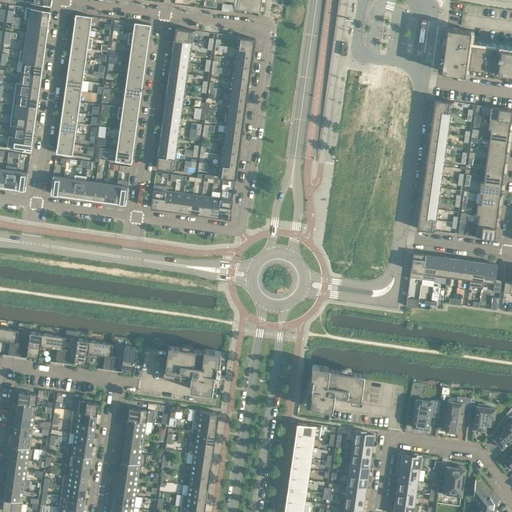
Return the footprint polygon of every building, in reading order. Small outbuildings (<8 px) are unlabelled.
[(236,0),(236,2),(236,6),(259,9),(260,0),(236,0)] [(222,3),(221,10),(229,11),(230,4),(222,3)] [(24,18),(48,21),(50,10),(26,7),(24,18)] [(91,16),(75,14),(74,25),(90,27),(91,16)] [(28,19),(27,29),(47,32),(48,21),(24,18),(24,19),(28,19)] [(149,35),(150,24),(134,22),(132,33),(129,32),(128,32),(149,35)] [(90,27),(74,25),(72,35),(92,38),(88,37),(90,27)] [(470,30),(446,27),(440,71),(464,74),(470,30)] [(193,31),(194,31),(194,30),(175,28),(174,39),(192,41),(193,31)] [(25,40),(45,43),(47,32),(27,29),(25,40)] [(127,43),(147,46),(149,35),(128,32),(127,43)] [(92,38),(72,35),(71,46),(91,49),(92,38)] [(255,39),(236,36),(236,37),(237,37),(235,47),(253,50),(255,39)] [(192,41),(174,39),(172,49),(190,52),(192,41)] [(20,50),(44,54),(45,43),(25,40),(24,50),(20,50)] [(129,54),(146,56),(147,46),(127,43),(127,44),(131,44),(129,54)] [(511,48),(471,43),(468,67),(483,69),(483,67),(496,69),(496,71),(511,72),(511,48)] [(91,49),(71,46),(69,57),(85,59),(87,49),(91,49)] [(234,58),(252,61),(253,50),(235,47),(234,58)] [(171,60),(189,63),(190,52),(172,49),(171,60)] [(18,61),(42,64),(44,54),(20,50),(18,61)] [(128,65),(144,67),(146,56),(129,54),(128,65)] [(85,59),(69,57),(68,67),(84,70),(85,59)] [(234,58),(232,69),(250,71),(252,61),(234,58)] [(189,63),(171,60),(169,71),(187,73),(189,63)] [(21,72),(41,75),(42,64),(18,61),(22,62),(21,72)] [(126,75),(143,78),(144,67),(128,65),(126,75)] [(84,70),(68,67),(66,78),(82,80),(84,70)] [(232,69),(231,79),(249,82),(250,71),(232,69)] [(169,71),(169,77),(168,81),(186,84),(187,73),(169,71)] [(15,82),(39,86),(41,75),(21,72),(19,83),(15,82)] [(143,78),(126,75),(125,86),(141,88),(143,78)] [(82,80),(66,78),(65,88),(81,91),(82,80)] [(229,90),(247,93),(249,82),(231,79),(229,90)] [(186,84),(168,81),(166,92),(184,95),(186,84)] [(14,93),(38,97),(39,86),(15,82),(14,93)] [(124,97),(140,99),(141,88),(125,86),(124,97)] [(81,91),(65,88),(63,99),(79,101),(81,91)] [(247,93),(229,90),(228,101),(246,103),(247,93)] [(184,95),(166,92),(165,103),(183,105),(184,95)] [(12,104),(36,107),(38,97),(14,93),(12,104)] [(138,110),(140,99),(124,97),(122,107),(118,106),(118,107),(138,110)] [(79,101),(63,99),(62,110),(78,112),(79,101)] [(453,101),(435,99),(433,110),(451,113),(452,102),(453,102),(453,101)] [(246,103),(228,101),(226,111),(244,114),(246,103)] [(183,105),(165,103),(163,114),(181,116),(183,105)] [(11,115),(35,118),(36,107),(12,104),(11,115)] [(117,117),(137,120),(138,110),(118,107),(117,117)] [(511,110),(490,107),(489,118),(510,121),(511,110)] [(78,112),(62,110),(60,120),(77,123),(78,112)] [(451,113),(433,110),(432,121),(449,123),(451,113)] [(244,114),(226,111),(225,122),(243,125),(244,114)] [(180,127),(181,116),(163,114),(162,124),(180,127)] [(9,125),(33,129),(35,118),(11,115),(9,125)] [(119,129),(135,131),(137,120),(117,117),(117,118),(121,118),(119,129)] [(509,132),(510,121),(489,118),(487,129),(509,132)] [(77,123),(60,120),(59,131),(75,133),(77,123)] [(449,123),(432,121),(430,131),(448,134),(449,123)] [(243,125),(225,122),(223,133),(241,135),(243,125)] [(180,127),(162,124),(160,135),(178,137),(180,127)] [(8,136),(32,139),(33,129),(9,125),(9,126),(13,126),(12,136),(8,136)] [(119,129),(118,139),(134,141),(135,131),(119,129)] [(507,142),(509,132),(487,129),(490,129),(489,140),(507,142)] [(75,133),(59,131),(57,142),(74,144),(75,133)] [(448,134),(430,131),(429,142),(446,145),(448,134)] [(223,133),(222,144),(240,146),(241,135),(223,133)] [(160,135),(160,141),(159,146),(177,148),(178,137),(160,135)] [(6,147),(30,151),(32,139),(8,136),(6,147)] [(118,139),(116,150),(132,152),(134,141),(118,139)] [(489,140),(487,150),(506,153),(507,142),(489,140)] [(74,144),(57,142),(56,153),(72,155),(74,144)] [(446,145),(429,142),(427,153),(445,155),(446,145)] [(240,146),(222,144),(220,154),(238,157),(240,146)] [(177,148),(159,146),(157,156),(175,159),(177,148)] [(132,152),(116,150),(115,161),(131,163),(132,152)] [(504,164),(506,153),(487,150),(486,161),(504,164)] [(445,155),(427,153),(426,164),(443,166),(445,155)] [(238,157),(220,154),(219,165),(237,167),(238,157)] [(174,169),(175,159),(157,156),(156,168),(174,170),(174,169)] [(503,174),(504,164),(486,161),(484,172),(503,174)] [(443,166),(426,164),(424,174),(442,177),(443,166)] [(3,186),(14,188),(16,170),(17,171),(17,166),(6,165),(5,169),(6,169),(3,186)] [(217,175),(217,176),(235,179),(237,167),(219,165),(217,175)] [(27,172),(17,171),(16,170),(14,188),(25,189),(27,172)] [(501,185),(503,174),(484,172),(483,182),(480,182),(501,185)] [(423,185),(440,187),(442,177),(424,174),(423,185)] [(74,179),(64,177),(61,195),(72,196),(75,175),(74,175),(74,179)] [(72,196),(82,197),(85,176),(75,175),(72,196)] [(61,195),(64,177),(53,176),(50,193),(61,195)] [(82,197),(93,199),(95,182),(85,180),(86,176),(85,176),(82,197)] [(104,200),(106,183),(95,182),(93,199),(104,200)] [(500,196),(501,185),(480,182),(478,193),(500,196)] [(117,185),(106,183),(104,200),(114,202),(117,185)] [(128,186),(117,185),(114,202),(125,203),(128,186)] [(440,187),(423,185),(421,196),(439,198),(440,187)] [(165,191),(153,189),(150,207),(163,209),(165,191)] [(174,192),(165,191),(163,209),(172,210),(174,192)] [(183,193),(174,192),(172,210),(181,211),(183,193)] [(183,193),(181,211),(190,212),(193,195),(183,193)] [(498,206),(500,196),(478,193),(481,194),(480,203),(477,203),(498,206)] [(202,196),(193,195),(190,212),(199,214),(202,196)] [(202,196),(199,214),(208,215),(211,197),(202,196)] [(421,196),(420,206),(437,209),(439,198),(421,196)] [(211,197),(208,215),(217,216),(220,198),(211,197)] [(232,200),(220,198),(217,216),(230,218),(232,200)] [(497,217),(498,207),(498,206),(477,203),(475,214),(497,217)] [(437,209),(420,206),(418,217),(436,220),(437,209)] [(495,228),(497,217),(475,214),(475,215),(478,215),(477,225),(495,228)] [(435,230),(434,230),(436,220),(418,217),(417,228),(435,231),(435,230)] [(494,239),(495,228),(477,225),(475,236),(494,239)] [(413,252),(412,257),(409,277),(422,279),(425,254),(413,252)] [(437,256),(425,254),(422,279),(433,280),(437,256)] [(435,275),(446,277),(449,257),(437,256),(433,280),(434,280),(435,275)] [(449,257),(446,277),(458,279),(461,259),(449,257)] [(473,261),(461,259),(458,279),(469,280),(469,285),(470,280),(473,261)] [(473,261),(470,280),(469,285),(481,287),(484,262),(473,261)] [(481,287),(482,282),(494,284),(493,291),(499,292),(501,280),(495,279),(497,264),(484,262),(481,287)] [(511,274),(511,281),(505,280),(503,293),(510,293),(510,291),(511,291),(511,274)] [(431,296),(442,298),(444,288),(433,285),(431,296)] [(419,299),(406,297),(405,306),(418,307),(419,299)] [(492,297),(490,309),(495,309),(497,308),(498,298),(492,297)] [(14,356),(16,342),(18,330),(0,327),(0,339),(9,341),(7,355),(14,356)] [(39,357),(40,346),(42,333),(30,332),(26,356),(39,357)] [(61,363),(63,349),(65,337),(42,333),(40,346),(57,348),(55,362),(61,363)] [(86,364),(88,353),(87,353),(89,340),(77,338),(73,363),(86,364)] [(109,370),(111,356),(113,344),(89,340),(87,353),(88,353),(104,355),(102,369),(109,370)] [(16,342),(14,356),(20,357),(22,343),(16,342)] [(121,369),(133,371),(137,347),(124,345),(121,369)] [(178,373),(180,373),(180,369),(192,371),(191,374),(191,375),(189,388),(211,392),(214,373),(215,374),(216,365),(218,365),(220,351),(203,349),(203,350),(168,345),(164,371),(178,373)] [(63,349),(61,363),(68,364),(70,350),(63,349)] [(111,356),(109,370),(115,371),(117,357),(111,356)] [(360,399),(364,374),(329,369),(329,367),(312,365),(310,378),(312,379),(310,387),(312,388),(309,406),(331,409),(333,395),(334,395),(333,395),(334,392),(345,393),(345,397),(346,397),(360,399)] [(19,391),(17,402),(36,405),(38,394),(19,391)] [(74,399),(73,410),(96,414),(98,403),(74,399)] [(428,428),(430,415),(437,417),(439,401),(431,400),(431,401),(417,399),(416,399),(415,400),(416,400),(412,426),(412,427),(413,427),(417,428),(422,429),(422,428),(427,429),(428,429),(428,428)] [(470,404),(447,401),(446,411),(444,411),(443,419),(445,419),(443,429),(447,429),(447,431),(455,432),(455,431),(459,431),(460,420),(462,420),(462,416),(468,417),(470,404)] [(17,402),(16,413),(34,416),(36,405),(17,402)] [(473,429),(475,429),(484,430),(485,429),(484,429),(485,424),(489,424),(488,425),(489,425),(489,424),(490,417),(493,417),(495,408),(485,407),(485,405),(478,404),(478,406),(476,405),(476,406),(470,405),(468,417),(474,418),(473,428),(472,428),(472,429),(473,429)] [(129,407),(127,418),(146,421),(148,410),(129,407)] [(194,409),(193,420),(217,424),(218,412),(194,409)] [(73,410),(71,421),(95,425),(96,414),(73,410)] [(16,413),(14,424),(33,426),(34,416),(16,413)] [(494,438),(501,448),(511,440),(511,418),(510,415),(503,423),(505,425),(503,426),(506,429),(494,438)] [(127,418),(126,429),(144,432),(146,421),(146,422),(146,421),(127,418)] [(198,421),(196,431),(215,434),(217,424),(193,420),(193,421),(198,421)] [(71,421),(69,432),(93,435),(95,425),(71,421)] [(297,421),(295,434),(313,437),(315,425),(306,424),(307,422),(297,421)] [(14,424),(13,434),(31,437),(33,426),(14,424)] [(126,429),(124,440),(143,442),(144,432),(126,429)] [(350,442),(372,445),(373,434),(365,433),(365,431),(355,429),(353,442),(350,442)] [(190,441),(214,445),(215,434),(196,431),(195,442),(190,441)] [(74,433),(73,443),(92,446),(93,435),(69,432),(74,433)] [(13,434),(11,445),(34,449),(34,448),(29,448),(31,437),(13,434)] [(295,434),(293,445),(311,447),(313,437),(295,434)] [(124,440),(123,451),(146,454),(141,453),(143,442),(124,440)] [(190,441),(188,452),(212,456),(214,445),(190,441)] [(350,442),(349,453),(370,456),(372,445),(350,442)] [(66,453),(90,457),(92,446),(73,443),(71,454),(66,453)] [(11,445),(9,456),(33,460),(34,449),(11,445)] [(293,445),(292,455),(310,458),(311,447),(293,445)] [(123,451),(121,461),(144,465),(146,454),(123,451)] [(193,453),(191,464),(210,466),(212,456),(188,452),(188,453),(193,453)] [(66,453),(65,464),(89,468),(90,457),(66,453)] [(351,454),(350,464),(368,467),(370,456),(349,453),(351,454)] [(402,454),(400,466),(422,469),(424,457),(420,456),(421,454),(411,453),(410,455),(402,454)] [(292,455),(290,466),(308,469),(310,458),(292,455)] [(9,456),(8,467),(26,470),(28,459),(32,460),(33,460),(9,456)] [(121,461),(120,472),(138,475),(140,465),(144,465),(121,461)] [(63,474),(63,475),(87,478),(89,468),(65,464),(65,465),(69,465),(68,475),(63,474)] [(191,464),(190,474),(209,477),(210,466),(191,464)] [(350,464),(348,475),(367,477),(368,467),(350,464)] [(463,468),(463,466),(455,465),(455,467),(447,466),(445,480),(439,480),(437,492),(444,493),(444,492),(460,494),(464,469),(463,468)] [(290,466),(289,477),(307,479),(308,469),(290,466)] [(400,466),(398,478),(417,481),(418,469),(422,470),(422,469),(400,466)] [(8,467),(6,477),(25,480),(26,470),(8,467)] [(120,472),(118,483),(136,486),(138,475),(120,472)] [(190,474),(188,485),(207,488),(209,477),(190,474)] [(63,475),(62,485),(85,489),(87,478),(63,475)] [(348,475),(347,485),(365,488),(367,477),(348,475)] [(6,477),(5,488),(23,491),(25,480),(6,477)] [(289,477),(287,488),(305,490),(307,479),(289,477)] [(398,478),(397,490),(415,492),(417,481),(398,478)] [(490,511),(491,507),(492,507),(493,501),(489,496),(475,479),(472,496),(480,504),(478,511),(490,511)] [(118,483),(117,494),(135,496),(136,486),(118,483)] [(62,485),(60,496),(84,500),(85,489),(62,485)] [(182,495),(206,498),(207,488),(188,485),(187,495),(182,495)] [(342,495),(342,496),(364,499),(365,488),(347,485),(345,496),(342,495)] [(5,488),(3,499),(22,502),(22,501),(23,491),(5,488)] [(287,488),(286,498),(304,501),(305,490),(287,488)] [(397,490),(395,502),(413,504),(415,492),(397,490)] [(117,494),(115,504),(133,507),(135,496),(117,494)] [(182,495),(180,506),(204,509),(206,498),(182,495)] [(60,496),(59,507),(82,510),(84,500),(60,496)] [(342,496),(341,506),(362,509),(364,499),(342,496)] [(286,498),(284,509),(302,511),(304,501),(286,498)] [(20,511),(22,502),(3,499),(2,510),(15,511),(20,511)] [(412,511),(413,504),(395,502),(393,511),(412,511)]
